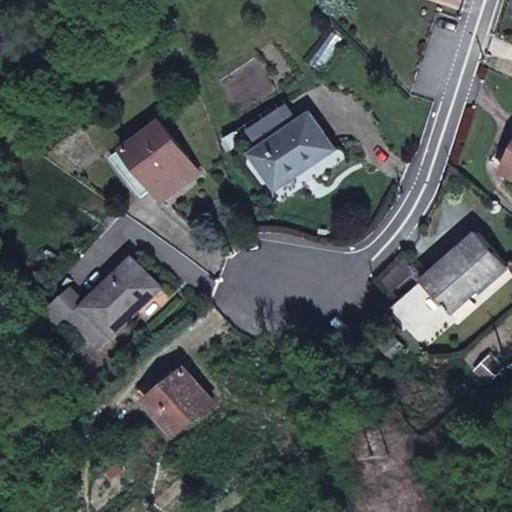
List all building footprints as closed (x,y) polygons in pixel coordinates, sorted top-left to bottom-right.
[(335,149),(312,114),(254,153),(276,185),(305,166),(306,169),(335,149)] [(200,172),(162,120),(124,149),(155,189),(163,200),(200,172)] [(155,189),(124,149),(112,158),(142,199),(155,189)] [(511,153),(503,170),(511,174),(511,153)] [(305,166),(276,185),(278,187),(306,169),(305,166)] [(510,266),(480,232),(450,258),(453,262),(428,283),(424,279),(389,309),(425,350),(458,321),(452,313),(478,290),(480,292),(510,266)] [(176,302),(134,258),(85,306),(114,334),(137,311),(151,326),(176,302)] [(453,262),(450,258),(424,279),(428,283),(453,262)] [(114,334),(85,306),(71,319),(99,348),(114,334)] [(214,402),(186,368),(146,400),(174,435),(214,402)]
